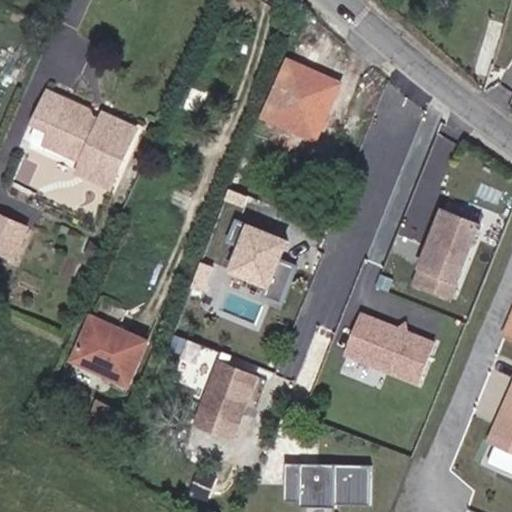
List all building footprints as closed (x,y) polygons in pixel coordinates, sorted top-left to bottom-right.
[(290,113),(339,135),(355,96),(292,68),(272,117),(286,123),(290,113)] [(140,119),(106,107),(105,109),(102,120),(93,117),(89,110),(65,103),(65,96),(47,90),(35,122),(37,122),(32,137),(32,143),(42,147),(46,141),(86,155),(88,149),(101,152),(95,173),(114,179),(140,119)] [(102,120),(105,109),(65,96),(65,103),(89,110),(93,117),(102,120)] [(360,98),(355,96),(339,135),(343,137),(360,98)] [(86,155),(82,168),(95,173),(101,152),(88,149),(86,155)] [(0,213),(0,249),(16,257),(29,225),(0,213)] [(478,229),(442,215),(412,288),(448,302),(478,229)] [(282,264),(291,242),(236,220),(227,243),(237,247),(225,276),(264,291),(261,298),(282,306),(296,269),(282,264)] [(430,347),(359,318),(342,357),(414,387),(430,347)] [(511,323),(503,344),(511,348),(511,323)] [(103,363),(77,350),(60,385),(116,410),(135,370),(106,357),(103,363)] [(260,376),(218,360),(193,427),(235,443),(260,376)] [(511,382),(485,443),(511,455),(511,382)] [(107,434),(86,425),(73,453),(94,462),(107,434)] [(376,465),(283,462),(282,502),(299,503),(299,507),(375,510),(376,465)]
